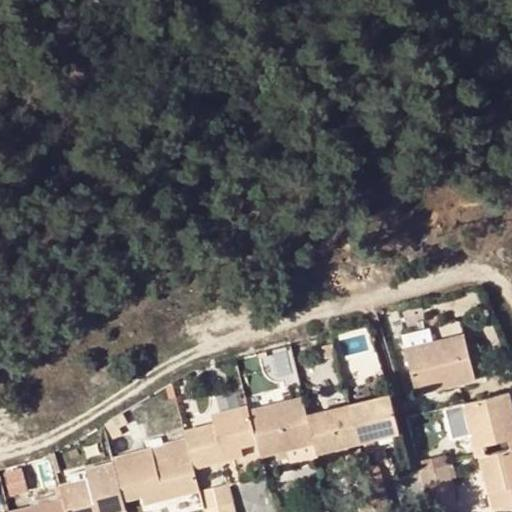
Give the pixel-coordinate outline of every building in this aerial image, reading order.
[(404,351),(441,341),(436,326),(400,335),(404,351)] [(464,334),(441,341),(404,351),(417,394),(476,379),(464,334)] [(338,357),(335,345),(325,347),(329,360),(338,357)] [(511,405),(508,392),(464,404),(469,423),(472,435),(475,448),(511,439),(511,405)] [(350,407),(359,442),(370,439),(400,432),(396,413),(391,396),(350,407)] [(259,444),(263,457),(312,444),(316,444),(309,417),(304,399),(251,413),(259,444)] [(318,453),(321,452),(346,445),(359,442),(350,407),(309,417),(316,444),(318,453)] [(223,452),(242,448),(259,444),(251,413),(249,408),(213,417),(215,425),(186,432),(188,441),(191,454),(195,468),(225,461),(223,452)] [(466,436),(472,435),(469,423),(464,424),(466,436)] [(120,425),(108,427),(113,447),(124,444),(120,425)] [(511,447),(511,439),(475,448),(478,456),(481,456),(511,447)] [(156,462),(191,454),(188,441),(153,448),(154,454),(156,462)] [(315,457),(312,444),(263,457),(265,465),(289,458),(291,463),(315,457)] [(346,445),(321,452),(324,463),(349,457),(346,445)] [(511,447),(481,456),(495,510),(511,505),(511,447)] [(244,457),(242,448),(223,452),(225,461),(244,457)] [(156,462),(154,454),(115,464),(124,501),(144,496),(162,492),(164,499),(201,490),(195,468),(191,454),(156,462)] [(425,485),(452,478),(449,463),(421,470),(425,485)] [(60,488),(63,500),(66,511),(122,511),(127,511),(124,501),(115,464),(87,471),(89,481),(60,488)] [(13,469),(16,495),(34,493),(31,467),(13,469)] [(429,500),(456,493),(452,478),(425,485),(429,500)] [(356,489),(359,504),(386,497),(383,482),(370,485),(356,489)] [(232,502),(229,487),(228,484),(201,491),(206,509),(232,502)] [(162,492),(144,496),(145,504),(164,499),(162,492)] [(456,493),(429,500),(431,511),(448,511),(460,509),(456,493)] [(359,504),(360,511),(390,511),(386,497),(359,504)] [(66,511),(63,500),(15,511),(66,511)] [(234,511),(232,502),(206,509),(206,511),(234,511)]
